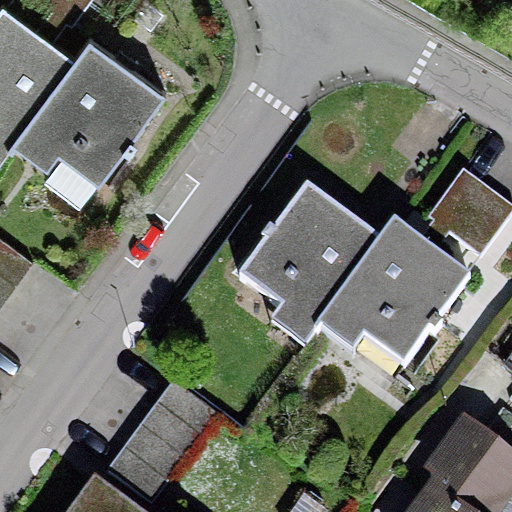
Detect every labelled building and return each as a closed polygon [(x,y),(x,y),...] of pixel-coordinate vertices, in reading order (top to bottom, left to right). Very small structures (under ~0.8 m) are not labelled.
[(51,0),(47,6),(71,25),(90,0),(51,0)] [(25,128),(76,61),(4,7),(0,13),(0,139),(10,147),(25,128)] [(76,61),(25,128),(95,181),(163,91),(93,38),(76,61)] [(429,219),(455,238),(489,193),(464,173),(429,219)] [(320,329),(381,248),(308,193),(247,274),(320,329)] [(511,218),(511,210),(489,193),(455,238),(483,258),(511,218)] [(381,248),(320,329),(351,352),(363,335),(403,365),(469,278),(398,225),(381,248)] [(511,511),(511,479),(455,442),(407,511),(511,511)] [(161,511),(108,477),(84,511),(161,511)]
